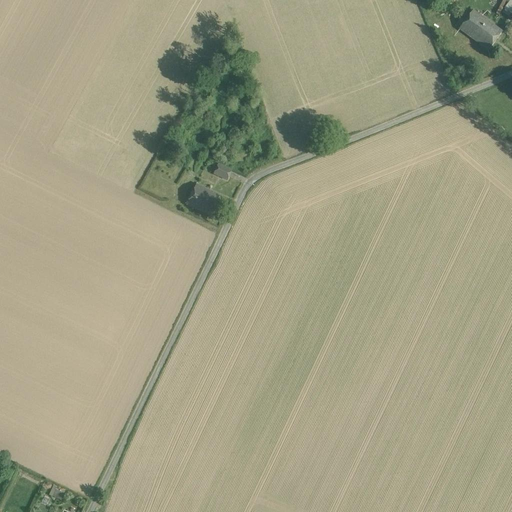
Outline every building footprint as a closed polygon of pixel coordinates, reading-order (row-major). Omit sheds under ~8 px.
[(488,22),(473,11),(464,22),(459,29),(459,30),(474,40),(488,22)] [(460,19),(455,26),(459,29),(464,22),(460,19)] [(502,32),(488,22),(474,40),(488,51),(502,32)] [(476,80),(471,69),(466,71),(470,82),(476,80)] [(231,170),(218,164),(213,174),(226,181),(231,170)] [(220,197),(197,185),(187,205),(211,217),(220,197)]
